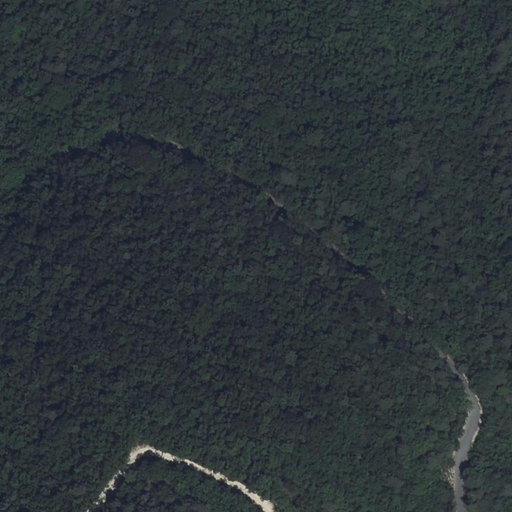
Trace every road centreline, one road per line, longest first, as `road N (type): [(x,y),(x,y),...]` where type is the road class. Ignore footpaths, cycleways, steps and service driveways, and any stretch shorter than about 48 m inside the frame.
road 1 (unclassified): [(0,201),(78,150),(146,134),(179,144),(305,217),(457,370),(470,399),(461,454),(466,511)]
road 2 (track): [(267,511),(240,486),(160,451),(129,463),(96,511)]
